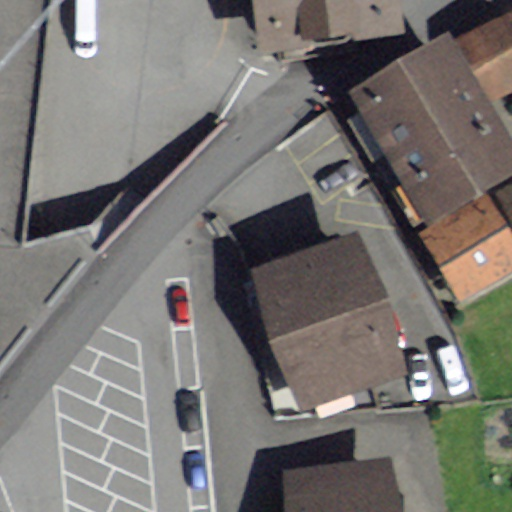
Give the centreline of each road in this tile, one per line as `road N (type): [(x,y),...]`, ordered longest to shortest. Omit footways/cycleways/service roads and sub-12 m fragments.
road 1 (residential): [(435,22),(358,57),(280,107),(145,238),(0,414)]
road 2 (unknown): [(16,0),(0,222)]
